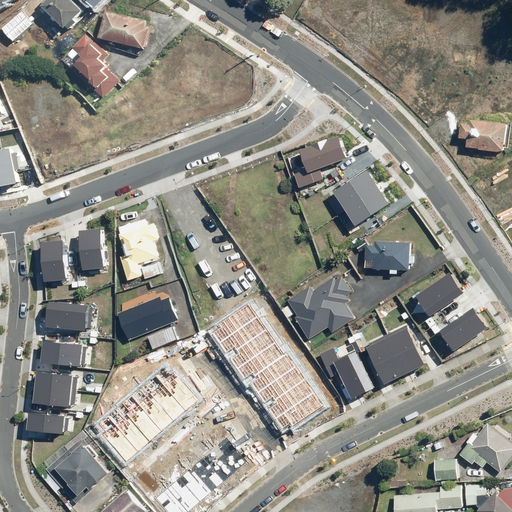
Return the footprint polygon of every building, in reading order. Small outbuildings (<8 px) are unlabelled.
[(54,0),(51,3),(77,28),(97,8),(89,0),(54,0)] [(375,0),(323,0),(325,7),(330,6),(331,12),(376,1),(375,0)] [(43,22),(32,9),(12,27),(24,40),(43,22)] [(112,13),(107,38),(153,47),(158,21),(112,13)] [(425,13),(378,22),(381,34),(376,35),(378,45),(383,44),(385,50),(431,41),(425,13)] [(113,52),(102,40),(89,53),(83,47),(70,58),(108,98),(127,81),(114,67),(118,63),(110,54),(113,52)] [(496,74),(511,60),(511,56),(504,47),(486,62),(496,74)] [(457,63),(432,62),(430,104),(444,105),(445,96),(473,97),(476,51),(458,50),(457,63)] [(227,70),(177,55),(168,84),(180,88),(179,93),(192,97),(193,92),(218,100),(227,70)] [(10,95),(0,96),(0,102),(1,107),(12,105),(10,95)] [(85,103),(41,118),(50,143),(94,128),(85,103)] [(506,122),(469,119),(469,124),(461,123),(459,138),(465,139),(464,148),(502,152),(506,122)] [(38,121),(25,124),(31,144),(44,140),(38,121)] [(113,134),(108,126),(97,134),(102,142),(113,134)] [(295,175),(300,187),(323,178),(319,168),(346,158),(338,137),(300,151),(307,170),(295,175)] [(1,154),(8,185),(25,181),(17,150),(1,154)] [(0,153),(0,186),(8,185),(1,154),(0,153)] [(332,191),(355,226),(389,203),(366,169),(332,191)] [(285,195),(249,190),(249,195),(238,193),(236,207),(247,208),(245,219),(280,224),(280,219),(284,219),(286,209),(282,209),(285,195)] [(208,218),(179,228),(190,260),(219,249),(208,218)] [(168,256),(158,223),(121,233),(135,281),(151,277),(146,263),(168,256)] [(80,269),(103,268),(102,229),(80,230),(80,269)] [(67,280),(67,239),(42,240),(42,280),(67,280)] [(410,243),(377,241),(377,246),(366,246),(366,261),(373,262),(373,270),(389,271),(389,274),(397,275),(398,270),(409,271),(410,243)] [(452,266),(416,293),(430,312),(466,286),(452,266)] [(312,284),(290,300),(301,315),(297,318),(311,338),(330,326),(334,332),(356,318),(345,301),(350,298),(348,295),(352,292),(339,273),(315,289),(312,284)] [(159,298),(118,313),(127,338),(177,320),(169,298),(160,301),(159,298)] [(496,327),(479,301),(437,328),(454,354),(496,327)] [(213,334),(220,343),(257,317),(248,304),(220,324),(222,327),(213,334)] [(43,328),(92,330),(93,307),(44,305),(43,328)] [(257,317),(220,343),(226,352),(234,346),(237,350),(265,330),(266,329),(257,317)] [(367,345),(384,381),(430,358),(413,323),(367,345)] [(178,324),(151,336),(157,350),(184,338),(178,324)] [(230,360),(237,369),(274,343),(265,330),(237,350),(239,353),(230,360)] [(44,338),(43,356),(89,361),(91,342),(44,338)] [(27,342),(7,343),(8,367),(28,366),(27,342)] [(274,343),(237,369),(243,378),(251,372),(253,376),(257,374),(283,356),(274,343)] [(335,362),(352,399),(377,388),(359,351),(335,362)] [(250,383),(257,393),(295,366),(286,354),(283,356),(257,374),(259,377),(250,383)] [(295,366),(257,393),(263,401),(271,396),(274,400),(275,399),(304,379),(295,366)] [(204,367),(192,373),(198,385),(210,378),(204,367)] [(40,401),(76,403),(78,375),(42,373),(40,401)] [(238,375),(174,404),(186,432),(250,404),(238,375)] [(268,408),(275,418),(313,392),(304,379),(275,399),(277,402),(268,408)] [(181,381),(170,385),(174,396),(185,392),(181,381)] [(313,392),(275,418),(281,427),(289,421),(292,425),(321,404),(313,392)] [(35,409),(34,427),(73,429),(74,410),(35,409)] [(334,421),(322,428),(331,442),(338,437),(333,431),(338,428),(334,421)] [(511,463),(511,435),(493,421),(483,433),(478,430),(470,440),(472,442),(464,452),(478,463),(480,460),(488,466),(492,461),(506,471),(511,463)] [(83,445),(79,441),(45,471),(75,504),(111,471),(85,443),(83,445)] [(171,444),(139,470),(163,499),(181,484),(177,479),(191,467),(171,444)] [(462,456),(440,457),(441,478),(463,477),(462,456)] [(0,466),(1,468),(0,468),(0,484),(6,491),(23,477),(6,457),(0,462),(0,466)] [(481,502),(485,505),(482,508),(486,511),(511,511),(511,485),(509,485),(504,490),(502,488),(495,494),(491,491),(490,482),(469,483),(471,503),(481,502)] [(442,490),(400,493),(400,511),(443,511),(443,508),(466,507),(465,483),(442,485),(442,490)] [(149,511),(151,510),(132,490),(108,511),(149,511)] [(30,511),(26,503),(10,511),(30,511)]
